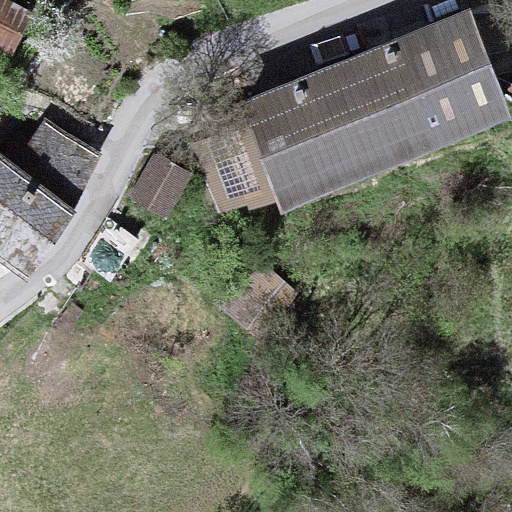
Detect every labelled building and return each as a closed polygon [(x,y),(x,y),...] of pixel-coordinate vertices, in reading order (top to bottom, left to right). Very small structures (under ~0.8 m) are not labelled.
[(30,14),(0,0),(0,48),(10,53),(30,14)] [(284,190),(504,101),(471,19),(467,9),(251,96),(263,125),(204,148),(225,201),(280,179),(284,190)] [(45,122),(15,165),(70,213),(98,154),(45,122)] [(15,165),(0,152),(0,257),(21,276),(73,216),(70,213),(15,165)] [(188,176),(155,157),(133,195),(165,214),(188,176)] [(290,296),(256,265),(222,304),(256,334),(290,296)]
